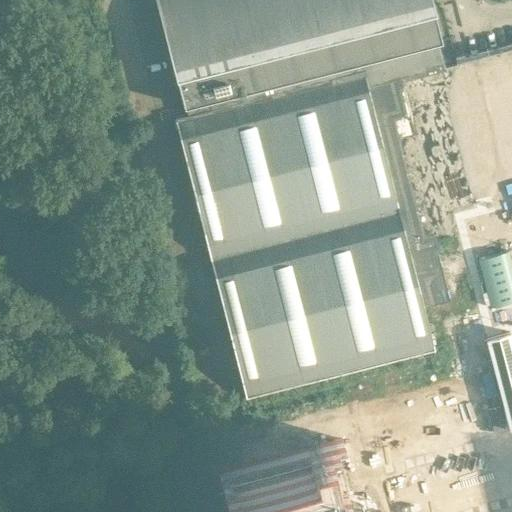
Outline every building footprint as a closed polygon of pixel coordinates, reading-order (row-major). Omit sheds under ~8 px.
[(372,114),(382,112),(401,107),(394,81),(444,68),(438,41),(441,40),(432,8),(430,0),(155,0),(183,106),(185,106),(187,115),(361,70),(372,114)] [(416,245),(382,112),(372,114),(361,70),(187,115),(174,118),(245,397),(434,348),(423,305),(449,299),(434,241),(433,240),(416,245)] [(172,259),(187,320),(202,316),(188,256),(172,259)] [(456,355),(448,357),(451,367),(459,365),(456,355)] [(511,511),(511,440),(328,488),(334,511),(511,511)] [(319,453),(227,477),(235,511),(334,511),(328,488),(319,453)]
